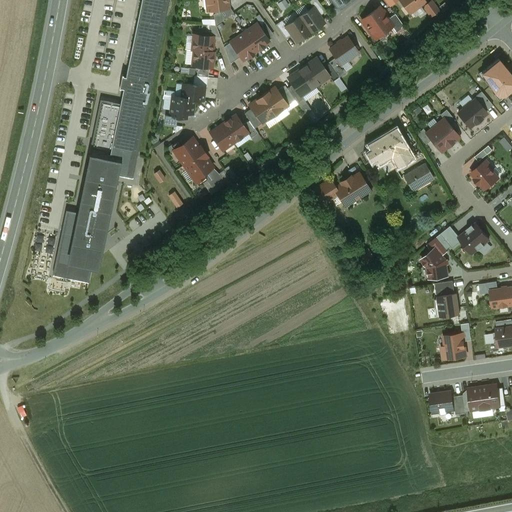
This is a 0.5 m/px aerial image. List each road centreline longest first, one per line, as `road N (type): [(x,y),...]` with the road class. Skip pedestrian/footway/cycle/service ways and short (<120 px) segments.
road 1 (tertiary): [(158,294),(500,26)]
road 2 (tertiary): [(485,9),(147,276)]
road 3 (tertiary): [(60,0),(0,261)]
road 4 (residential): [(192,125),(365,0)]
road 5 (residential): [(511,247),(450,169),(511,118)]
road 6 (track): [(7,360),(8,403),(66,511)]
